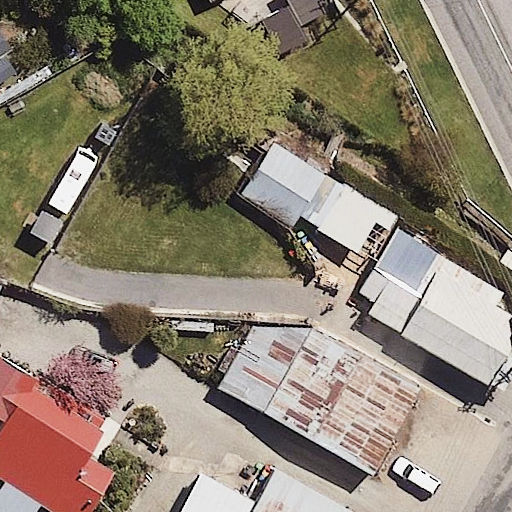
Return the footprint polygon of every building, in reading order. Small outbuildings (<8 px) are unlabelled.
[(276,56),(310,37),(304,26),(330,12),(322,0),(283,0),(286,4),(257,20),(276,56)] [(4,13),(0,16),(0,58),(24,42),(4,13)] [(511,267),(433,228),(388,316),(511,378),(511,267)] [(452,368),(328,305),(276,407),(400,469),(452,368)] [(41,375),(0,350),(0,410),(5,414),(0,422),(0,467),(1,468),(0,468),(0,511),(41,511),(43,509),(48,511),(92,511),(116,474),(96,461),(107,443),(29,395),(41,375)] [(277,488),(232,466),(208,511),(368,511),(376,496),(294,455),(277,488)]
